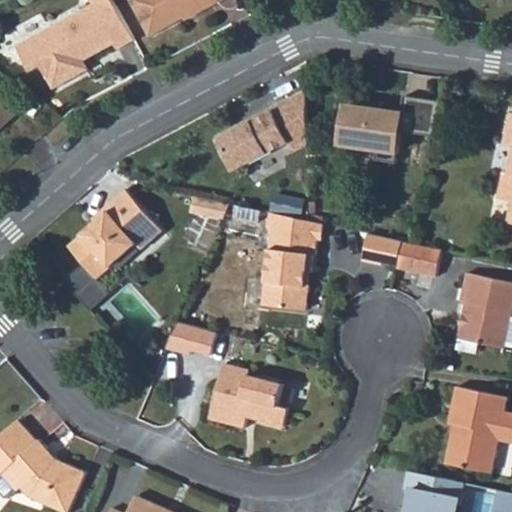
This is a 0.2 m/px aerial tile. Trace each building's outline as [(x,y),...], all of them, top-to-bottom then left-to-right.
[(118,51),(136,40),(114,0),(93,0),(96,6),(17,49),(29,71),(41,65),(55,90),(77,77),(70,65),(82,58),(84,62),(114,46),(118,51)] [(194,10),(194,12),(219,0),(130,0),(149,33),(194,10)] [(70,65),(77,77),(88,71),(84,62),(82,58),(70,65)] [(307,138),(305,84),(253,113),(256,119),(242,126),(239,120),(219,131),(238,165),(292,135),(297,144),(307,138)] [(0,127),(18,112),(0,91),(0,127)] [(440,96),(403,91),(401,109),(369,105),(370,96),(348,93),(341,140),(377,144),(375,161),(395,163),(400,131),(432,136),(440,96)] [(511,118),(510,130),(511,130),(511,167),(509,167),(502,199),(511,200),(511,118)] [(108,202),(114,209),(100,220),(70,245),(98,276),(140,239),(146,245),(165,228),(128,186),(108,202)] [(308,217),(312,200),(281,193),(277,210),(308,217)] [(199,196),(196,211),(225,218),(231,203),(199,196)] [(114,209),(108,202),(95,213),(100,220),(114,209)] [(272,228),(276,232),(321,238),(327,238),(328,222),(274,211),(272,228)] [(266,302),(309,307),(314,255),(319,256),(321,238),(276,232),(266,302)] [(404,238),(372,232),(367,258),(399,263),(404,238)] [(437,273),(443,246),(404,238),(399,263),(399,265),(437,273)] [(72,283),(99,305),(112,289),(86,267),(72,283)] [(467,340),(511,346),(511,280),(470,274),(466,305),(473,306),(467,340)] [(220,330),(181,319),(170,346),(190,354),(195,345),(210,351),(220,330)] [(246,429),(251,413),(262,422),(286,428),(291,411),(281,408),(286,385),(249,376),(251,370),(227,364),(213,420),(246,429)] [(453,423),(458,424),(451,462),(499,472),(505,443),(511,443),(511,413),(511,414),(511,406),(511,397),(459,388),(453,423)] [(40,441),(23,420),(0,439),(0,467),(7,475),(17,467),(33,485),(29,489),(37,499),(64,511),(72,511),(90,473),(63,461),(43,438),(40,441)] [(7,475),(24,493),(29,489),(33,485),(17,467),(7,475)] [(459,511),(467,479),(409,467),(406,484),(410,485),(404,511),(459,511)] [(511,511),(511,489),(501,486),(495,511),(511,511)] [(174,511),(139,496),(131,511),(125,511),(116,508),(114,511),(174,511)]
